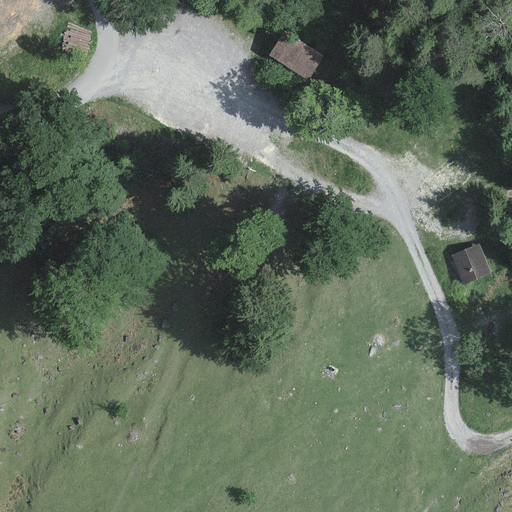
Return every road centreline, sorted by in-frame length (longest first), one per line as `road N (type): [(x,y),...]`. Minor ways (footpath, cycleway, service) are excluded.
road 1 (track): [(480,449),(455,434),(449,335),(425,267),(368,159),(308,125),(216,93),(95,89),(112,41),(94,0)]
road 2 (track): [(394,204),(286,169),(228,124),(216,93)]
